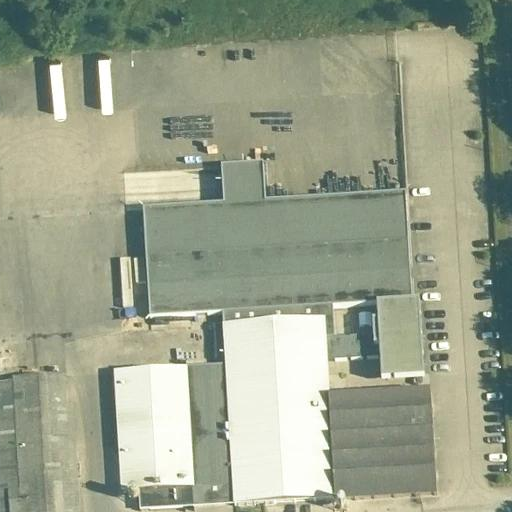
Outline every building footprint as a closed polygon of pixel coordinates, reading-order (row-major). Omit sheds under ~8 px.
[(54,76),(51,60),(38,62),(41,79),(54,76)] [(98,103),(114,102),(111,62),(95,63),(98,103)] [(141,210),(147,320),(370,308),(410,306),(404,196),(262,203),(260,165),(212,167),(214,206),(141,210)] [(415,395),(410,306),(370,308),(375,397),(415,395)] [(317,324),(217,330),(219,372),(225,490),(226,507),(326,501),(321,400),(317,324)] [(365,358),(367,342),(350,340),(348,357),(365,358)] [(225,490),(219,372),(112,378),(119,495),(225,490)] [(0,511),(79,511),(72,378),(0,381),(0,511)] [(321,400),(326,501),(430,496),(424,394),(415,395),(375,397),(321,400)]
